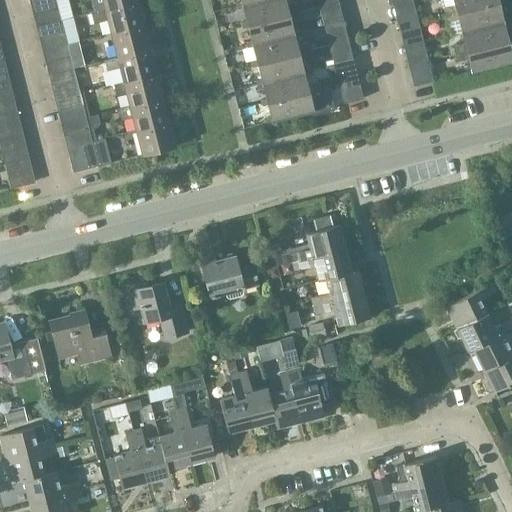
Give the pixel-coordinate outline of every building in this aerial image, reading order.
[(54,0),(27,0),(31,13),(56,7),(54,0)] [(110,33),(144,24),(137,0),(136,0),(104,8),(90,12),(90,13),(93,23),(107,20),(110,33)] [(101,0),(104,8),(136,0),(101,0)] [(247,24),(298,11),(296,4),(285,7),(283,0),(259,0),(242,4),(241,1),(235,3),(236,9),(243,7),(246,21),(247,24)] [(315,0),(319,12),(329,9),(326,0),(315,0)] [(326,0),(329,9),(338,7),(336,0),(326,0)] [(452,0),(454,4),(443,7),(445,15),(496,2),(497,5),(504,3),(502,0),(452,0)] [(500,18),(497,5),(496,2),(445,15),(447,23),(458,20),(461,31),(501,21),(501,24),(508,22),(507,16),(500,18)] [(63,32),(60,20),(56,7),(31,13),(37,38),(63,32)] [(252,43),(291,33),(289,22),(300,19),(298,11),(247,24),(246,21),(240,23),(241,28),(248,26),(251,40),(252,43)] [(406,18),(409,30),(418,28),(415,16),(406,18)] [(398,33),(409,30),(406,18),(395,21),(398,33)] [(511,36),(505,38),(501,24),(501,21),(461,31),(464,43),(453,46),(455,54),(506,41),(507,43),(511,41),(511,36)] [(116,56),(150,47),(144,24),(110,33),(116,56)] [(54,47),(66,44),(63,32),(37,38),(44,63),(57,60),(54,47)] [(257,63),(308,49),(307,42),(294,45),(291,33),(252,43),(251,40),(245,42),(247,48),(253,47),(256,60),(257,63)] [(336,36),(339,48),(348,45),(345,34),(336,36)] [(328,50),(339,48),(336,36),(325,39),(328,50)] [(511,56),(510,57),(507,43),(506,41),(455,54),(457,61),(468,58),(472,71),(511,61),(511,63),(511,62),(511,56)] [(243,43),(222,48),(225,62),(247,57),(243,43)] [(47,74),(72,67),(66,44),(54,47),(57,60),(44,63),(47,74)] [(122,81),(156,72),(150,47),(116,56),(116,57),(103,60),(106,71),(105,72),(108,84),(112,83),(122,81)] [(261,82),(301,72),(298,61),(310,58),(308,49),(257,63),(256,60),(250,62),(251,67),(257,66),(261,79),(261,82)] [(416,57),(419,69),(427,67),(425,55),(416,57)] [(408,71),(419,69),(416,57),(405,60),(408,71)] [(335,77),(355,72),(351,59),(325,65),(330,85),(337,84),(335,77)] [(0,89),(9,88),(3,64),(0,64),(0,89)] [(66,95),(78,92),(72,67),(47,74),(50,87),(63,83),(66,95)] [(129,105),(162,97),(156,72),(122,81),(112,83),(116,97),(126,94),(129,105)] [(267,101),(318,88),(316,81),(304,85),(301,72),(261,82),(261,79),(255,81),(257,86),(262,85),(266,99),(267,101)] [(335,77),(337,84),(338,89),(357,84),(355,72),(335,77)] [(78,92),(66,95),(63,83),(50,87),(56,110),(81,104),(78,92)] [(267,101),(266,99),(260,100),(261,106),(267,104),(272,122),(311,112),(312,115),(334,109),(328,86),(318,88),(267,101)] [(0,114),(15,111),(9,88),(0,89),(0,114)] [(135,130),(169,121),(162,97),(129,105),(117,108),(120,120),(132,117),(135,130)] [(59,123),(84,116),(81,104),(56,110),(59,123)] [(0,140),(21,135),(15,111),(0,114),(0,140)] [(62,136),(88,129),(84,116),(59,123),(62,136)] [(169,121),(135,130),(141,155),(175,147),(169,121)] [(79,144),(91,141),(88,129),(62,136),(69,160),(82,156),(79,144)] [(0,148),(4,164),(27,159),(21,135),(0,140),(0,148)] [(82,156),(69,160),(72,173),(97,167),(91,141),(79,144),(82,156)] [(27,159),(4,164),(10,189),(33,183),(27,159)] [(290,262),(343,249),(337,225),(303,234),(307,249),(288,254),(290,262)] [(349,272),(349,271),(343,249),(290,262),(292,270),(312,265),(316,280),(323,279),(323,278),(349,272)] [(242,291),(257,287),(252,266),(237,270),(233,256),(212,261),(210,252),(197,255),(207,294),(213,292),(214,296),(225,294),(226,297),(229,299),(241,296),(242,293),(242,291)] [(313,306),(361,293),(355,270),(349,271),(349,272),(323,278),(323,279),(327,294),(310,298),(313,306)] [(161,339),(186,332),(179,302),(167,305),(161,283),(128,291),(133,310),(139,309),(143,322),(156,318),(161,339)] [(455,328),(485,314),(478,300),(493,293),(489,284),(444,306),(455,328)] [(361,293),(313,306),(315,314),(331,310),(335,326),(368,318),(361,293)] [(83,314),(68,317),(46,323),(55,358),(75,353),(78,364),(109,357),(102,330),(88,334),(83,314)] [(500,333),(500,334),(511,327),(511,323),(510,320),(492,328),(485,314),(455,328),(466,351),(471,348),(500,333)] [(36,338),(21,342),(7,345),(2,323),(0,323),(0,359),(4,359),(9,380),(45,371),(36,338)] [(511,344),(507,347),(500,334),(500,333),(471,348),(481,369),(511,354),(511,344)] [(279,340),(282,356),(285,368),(298,365),(291,336),(278,339),(279,340)] [(511,354),(481,369),(479,370),(482,376),(483,378),(481,382),(486,391),(491,392),(511,381),(511,354)] [(285,371),(298,421),(322,415),(321,412),(324,412),(326,409),(331,408),(322,373),(311,376),(312,383),(298,386),(294,369),(285,371)] [(274,427),(298,421),(285,371),(277,373),(281,390),(267,393),(266,394),(273,420),(274,427)] [(266,394),(267,393),(264,383),(249,387),(246,372),(236,374),(249,426),(273,420),(266,394)] [(226,432),(249,426),(236,374),(228,376),(233,396),(218,400),(226,432)] [(175,411),(189,463),(213,457),(204,424),(189,428),(184,408),(175,411)] [(167,469),(189,463),(175,411),(167,413),(172,433),(157,437),(159,444),(160,444),(166,469),(167,469)] [(0,443),(4,460),(53,447),(50,438),(34,442),(30,427),(0,435),(0,443)] [(160,444),(159,444),(144,447),(140,430),(132,432),(145,481),(168,475),(167,469),(166,469),(160,444)] [(120,488),(145,481),(132,432),(124,435),(128,452),(112,456),(120,488)] [(42,475),(42,473),(38,459),(54,454),(53,447),(4,460),(11,485),(22,481),(22,480),(42,475)] [(391,493),(440,481),(434,457),(402,465),(406,481),(388,485),(391,493)] [(28,503),(77,491),(74,481),(57,486),(53,470),(42,473),(42,475),(22,480),(22,481),(28,503)] [(425,509),(446,504),(440,481),(391,493),(393,501),(410,497),(414,511),(415,511),(425,509)] [(77,491),(28,503),(30,511),(64,511),(62,503),(79,499),(77,491)] [(460,511),(458,500),(446,504),(425,509),(425,511),(460,511)]
